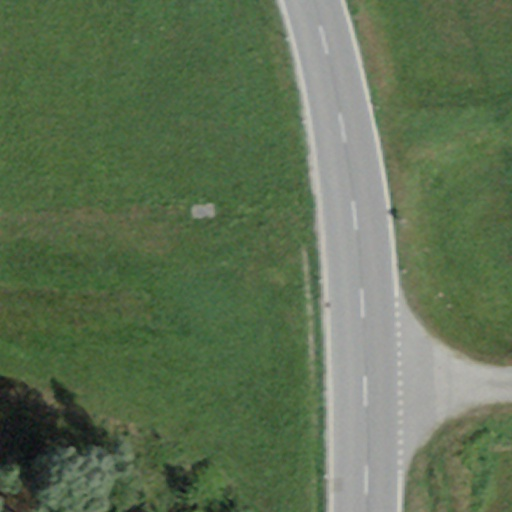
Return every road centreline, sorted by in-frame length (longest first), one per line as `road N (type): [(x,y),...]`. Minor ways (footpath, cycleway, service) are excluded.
road 1 (secondary): [(365,388),(346,149),(311,0)]
road 2 (unclassified): [(511,385),(365,388)]
road 3 (secondary): [(364,511),(365,388)]
